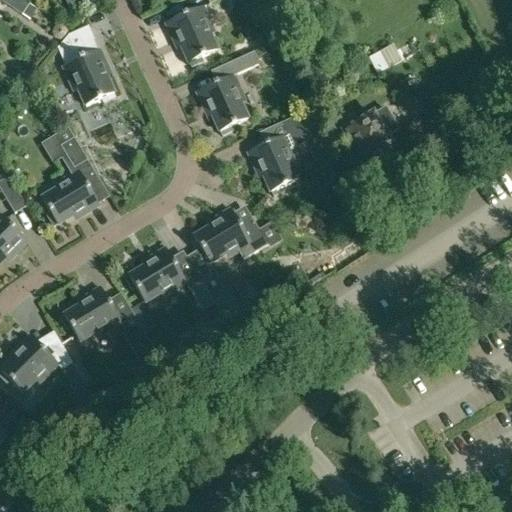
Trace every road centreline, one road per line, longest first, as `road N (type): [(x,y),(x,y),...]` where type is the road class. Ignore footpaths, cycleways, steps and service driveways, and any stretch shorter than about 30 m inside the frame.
road 1 (residential): [(121,0),(179,125),(184,185),(160,213),(0,313)]
road 2 (unclassified): [(204,511),(362,363),(511,268)]
